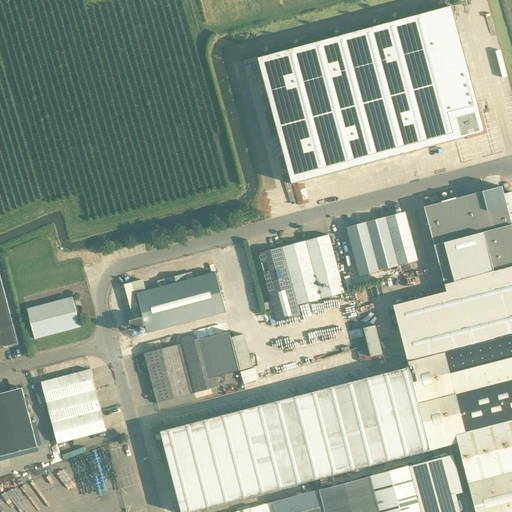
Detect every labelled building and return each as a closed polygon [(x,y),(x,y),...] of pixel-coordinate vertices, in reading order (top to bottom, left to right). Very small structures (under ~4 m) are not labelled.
[(451,7),(258,59),(291,184),(485,133),(451,7)] [(502,186),(424,207),(444,284),(511,266),(511,191),(504,194),(502,186)] [(405,212),(372,221),(385,269),(417,261),(405,212)] [(385,269),(372,221),(360,224),(372,272),(385,269)] [(372,272),(360,224),(346,228),(359,276),(372,272)] [(304,241),(320,299),(344,293),(328,235),(304,241)] [(296,305),(298,305),(320,299),(304,241),(281,247),(296,305)] [(300,315),(298,305),(296,305),(281,247),(259,253),(277,321),(300,315)] [(414,387),(427,435),(429,441),(503,423),(511,420),(511,266),(444,284),(446,292),(392,306),(407,360),(409,366),(411,371),(410,371),(411,377),(412,377),(414,385),(413,385),(414,387)] [(163,279),(165,286),(137,293),(147,333),(226,312),(215,272),(186,280),(184,274),(163,279)] [(0,348),(18,343),(13,324),(0,274),(0,348)] [(27,309),(35,339),(81,327),(73,297),(27,309)] [(128,319),(130,327),(143,324),(141,315),(128,319)] [(382,351),(375,322),(363,325),(370,354),(382,351)] [(220,324),(195,331),(197,337),(222,331),(220,324)] [(157,402),(192,393),(220,386),(218,376),(251,367),(242,334),(230,338),(229,332),(179,345),(144,354),(157,402)] [(330,382),(372,373),(360,351),(355,352),(350,351),(322,357),(337,361),(340,373),(334,372),(332,380),(318,376),(317,379),(314,374),(311,374),(310,365),(298,368),(293,370),(294,374),(298,381),(297,385),(309,388),(317,386),(323,382),(328,381),(330,382)] [(182,511),(428,450),(407,366),(158,430),(180,511),(182,511)] [(41,383),(57,444),(105,431),(90,370),(41,383)] [(262,387),(264,398),(278,395),(276,384),(272,384),(270,378),(257,381),(258,388),(262,387)] [(0,457),(37,447),(22,388),(0,393),(0,457)] [(511,511),(511,420),(503,423),(429,441),(431,450),(458,443),(475,511),(511,511)] [(460,511),(454,488),(461,487),(452,454),(409,466),(420,511),(460,511)] [(68,455),(32,481),(48,502),(79,480),(72,471),(77,467),(68,455)] [(420,511),(409,466),(364,478),(373,511),(420,511)] [(373,511),(364,478),(350,481),(318,490),(323,511),(373,511)] [(303,494),(307,511),(323,511),(318,490),(303,494)] [(273,502),(275,511),(307,511),(303,494),(273,502)] [(249,508),(250,511),(275,511),(273,502),(249,508)]
